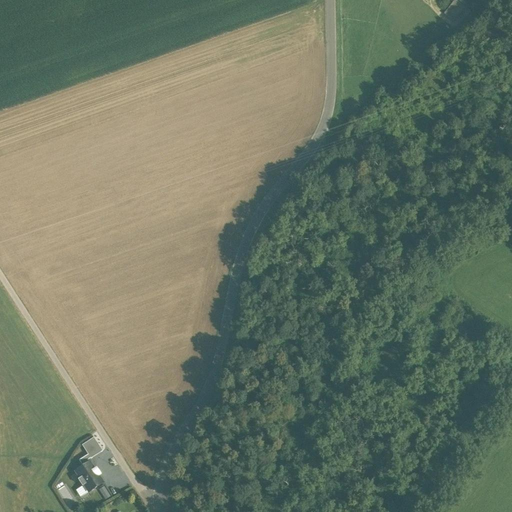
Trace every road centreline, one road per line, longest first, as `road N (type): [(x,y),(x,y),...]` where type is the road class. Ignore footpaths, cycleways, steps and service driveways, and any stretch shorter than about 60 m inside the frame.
road 1 (unclassified): [(334,0),(331,119),(259,223),(221,371),(157,506)]
road 2 (track): [(0,273),(157,506)]
